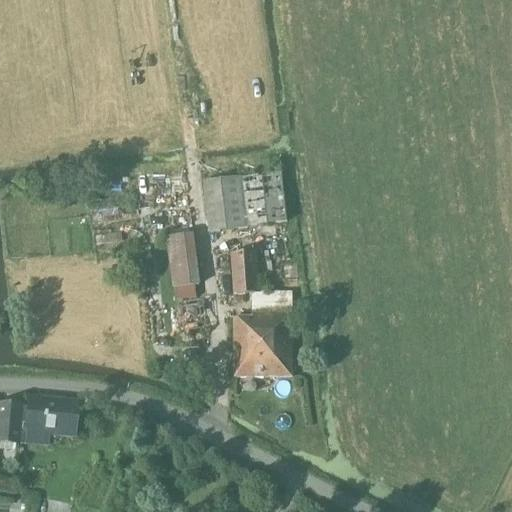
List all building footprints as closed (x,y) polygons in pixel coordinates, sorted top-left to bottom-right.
[(283,176),(244,180),(249,228),(289,223),(283,176)] [(249,230),(249,228),(244,180),(205,185),(211,235),(249,230)] [(178,302),(198,300),(197,288),(200,287),(194,237),(170,239),(178,302)] [(235,297),(262,296),(259,254),(233,256),(235,297)] [(236,379),(294,379),(294,316),(274,316),(274,301),(254,300),(254,316),(253,316),(253,320),(235,320),(236,379)] [(74,437),(77,406),(29,401),(28,409),(0,406),(0,444),(27,447),(29,433),(74,437)]
